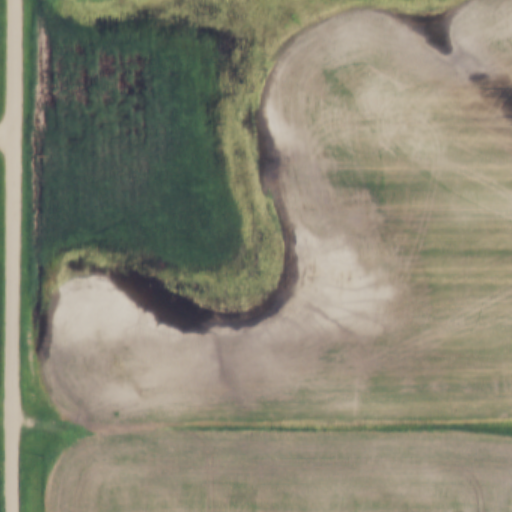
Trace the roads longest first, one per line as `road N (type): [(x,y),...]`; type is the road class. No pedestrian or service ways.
road 1 (residential): [(9,511),(10,0)]
road 2 (track): [(511,425),(130,427),(10,415)]
